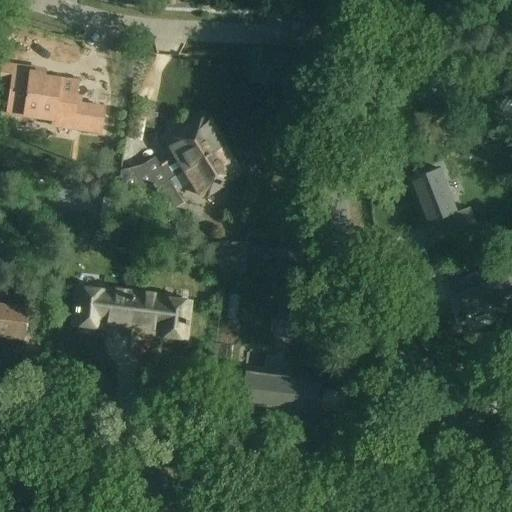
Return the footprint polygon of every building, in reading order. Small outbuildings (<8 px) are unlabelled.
[(24,130),(104,141),(107,119),(79,115),(84,79),(33,71),(24,130)] [(204,194),(246,170),(216,119),(175,144),(204,194)] [(447,209),(484,208),(483,150),(446,151),(447,209)] [(466,319),(511,302),(511,261),(453,282),(466,319)] [(137,330),(142,292),(85,284),(80,322),(137,330)] [(137,330),(185,337),(191,299),(142,292),(137,330)] [(0,335),(24,339),(28,309),(0,305),(0,335)] [(246,407),(323,417),(327,384),(250,375),(246,407)]
